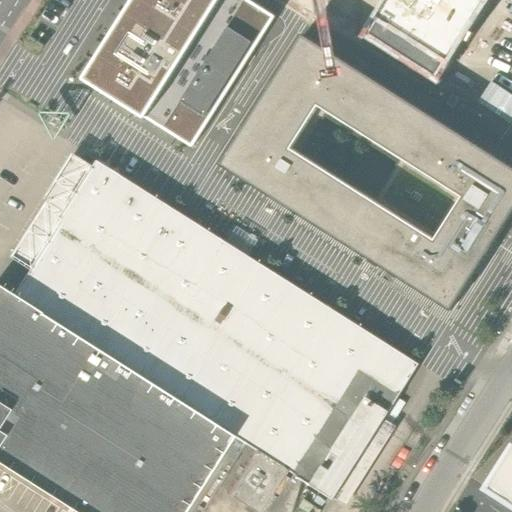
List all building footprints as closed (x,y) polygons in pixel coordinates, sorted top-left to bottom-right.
[(247,0),(135,0),(85,79),(193,147),(275,18),(247,0)] [(390,0),(370,35),(436,78),(485,0),(390,0)] [(511,216),(511,167),(304,35),(221,166),(452,311),(511,216)] [(384,420),(419,365),(97,162),(93,168),(73,155),(8,257),(28,270),(11,297),(230,435),(255,451),(287,471),(345,508),(396,428),(384,420)] [(182,511),(230,435),(11,297),(0,289),(0,465),(73,511),(182,511)] [(511,447),(485,489),(511,505),(511,447)] [(261,511),(287,471),(255,451),(227,495),(253,511),(261,511)]
